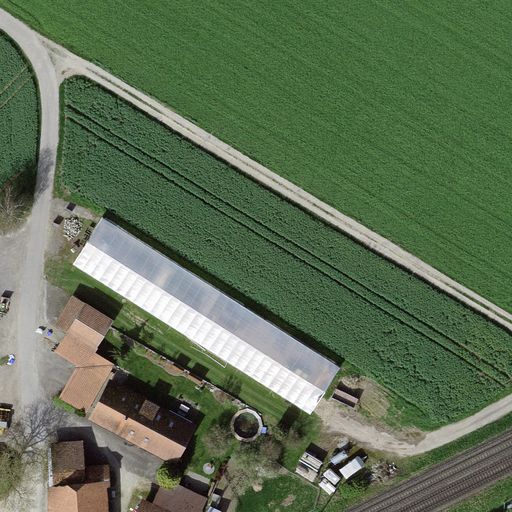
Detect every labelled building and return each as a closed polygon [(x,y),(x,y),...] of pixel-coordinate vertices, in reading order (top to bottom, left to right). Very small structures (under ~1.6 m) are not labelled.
[(11,206),(14,220),(33,216),(30,203),(11,206)] [(337,370),(104,223),(97,234),(76,221),(52,258),(122,302),(110,322),(214,387),(227,367),(307,418),(323,393),(353,412),(371,384),(341,365),(337,370)] [(118,332),(74,304),(58,329),(72,338),(61,354),(109,385),(120,368),(102,357),(118,332)] [(49,345),(62,337),(56,327),(43,334),(49,345)] [(79,368),(60,357),(54,368),(74,379),(79,368)] [(117,384),(95,425),(179,469),(201,428),(117,384)] [(246,410),(233,403),(229,411),(241,418),(246,410)] [(56,487),(57,511),(116,511),(114,470),(91,471),(89,444),(58,445),(60,487),(56,487)] [(367,464),(357,454),(347,464),(357,474),(367,464)] [(334,470),(323,465),(314,483),(324,488),(334,470)] [(159,507),(150,502),(145,511),(206,511),(219,487),(202,479),(194,493),(171,482),(159,507)]
